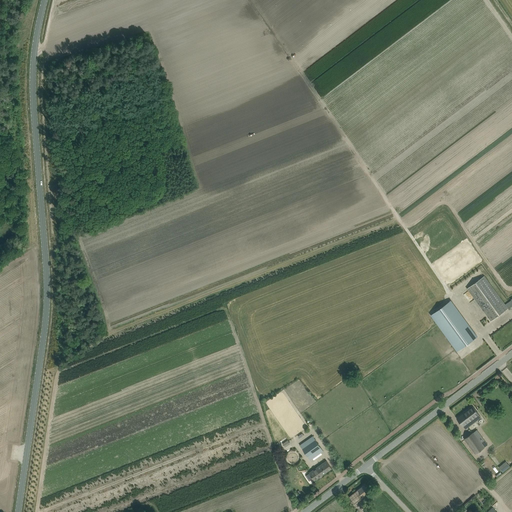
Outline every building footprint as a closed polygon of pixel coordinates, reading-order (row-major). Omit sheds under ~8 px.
[(505,304),(484,275),(467,288),(491,321),(508,308),(511,306),(511,299),(511,300),(505,304)] [(457,351),(477,337),(451,300),(431,315),(457,351)] [(480,416),(473,406),(457,418),(465,429),(469,425),(467,423),(475,417),(477,419),(480,416)] [(464,439),(476,453),(487,444),(476,430),(464,439)] [(313,436),(300,445),(310,460),(323,451),(313,436)] [(318,467),(323,475),(332,468),(326,461),(318,467)] [(506,461),(498,467),(502,472),(510,466),(506,461)] [(309,473),(314,481),(323,475),(318,467),(309,473)] [(363,485),(349,497),(354,504),(369,492),(363,485)]
